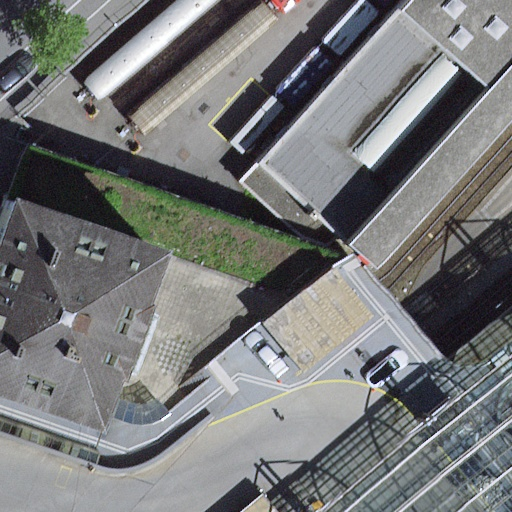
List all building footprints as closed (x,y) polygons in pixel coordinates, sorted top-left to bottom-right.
[(511,0),(397,0),(252,162),(345,249),(365,267),(511,103),(511,0)] [(40,148),(22,203),(176,258),(112,437),(146,435),(171,421),(334,258),(40,148)] [(0,398),(112,437),(176,258),(22,203),(0,265),(0,398)] [(511,511),(511,356),(324,511),(511,511)] [(0,511),(121,511),(148,486),(0,434),(0,511)]
